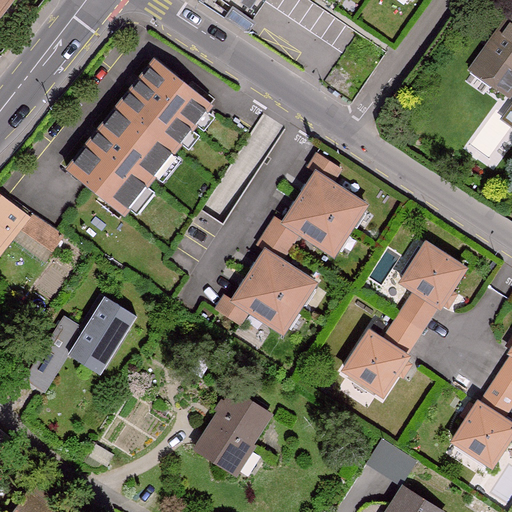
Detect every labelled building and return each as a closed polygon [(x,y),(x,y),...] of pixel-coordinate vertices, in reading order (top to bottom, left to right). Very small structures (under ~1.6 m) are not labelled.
[(0,0),(0,27),(20,0),(0,0)] [(199,0),(210,7),(214,0),(234,0),(254,13),(262,0),(199,0)] [(511,103),(511,14),(469,74),(511,103)] [(230,109),(157,55),(68,175),(91,192),(99,198),(123,216),(140,229),(191,162),(208,139),(224,117),(230,109)] [(371,201),(314,163),(276,221),(334,258),(371,201)] [(0,195),(0,245),(24,215),(0,195)] [(51,228),(33,215),(26,227),(43,238),(51,228)] [(426,235),(398,279),(443,308),(471,264),(426,235)] [(319,277),(264,242),(228,297),(283,333),(319,277)] [(86,327),(65,314),(25,380),(46,392),(70,353),(99,373),(138,314),(106,294),(86,327)] [(384,396),(413,353),(368,324),(340,367),(384,396)] [(236,474),(274,412),(231,386),(193,448),(236,474)] [(511,440),(511,416),(479,395),(451,438),(495,467),(511,440)] [(385,435),(372,460),(407,479),(420,454),(385,435)] [(19,458),(5,446),(0,451),(0,463),(7,471),(19,458)] [(40,479),(30,492),(48,511),(62,511),(68,500),(40,479)] [(405,484),(403,482),(383,511),(448,511),(449,511),(405,484)] [(48,511),(30,492),(15,511),(48,511)]
